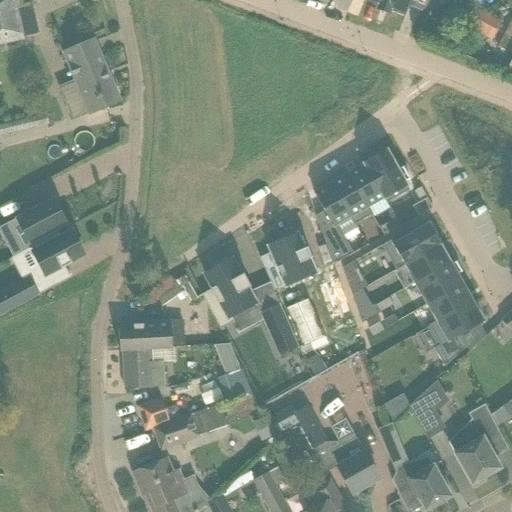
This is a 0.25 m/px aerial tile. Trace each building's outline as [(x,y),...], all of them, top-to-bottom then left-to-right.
[(0,0),(0,45),(23,41),(14,0),(0,0)] [(363,0),(377,6),(376,10),(389,15),(390,11),(404,16),(410,0),(363,0)] [(454,0),(447,16),(492,39),(501,22),(458,0),(454,0)] [(511,60),(508,69),(511,70),(511,19),(497,47),(507,53),(510,49),(511,49),(511,60)] [(61,53),(88,116),(121,103),(93,39),(61,53)] [(60,95),(68,119),(81,114),(74,91),(60,95)] [(386,150),(363,163),(364,165),(383,197),(382,198),(386,204),(409,191),(404,183),(409,180),(402,167),(397,170),(386,150)] [(364,165),(348,174),(367,207),(382,198),(383,197),(364,165)] [(348,174),(331,184),(350,217),(349,217),(354,226),(372,215),(367,207),(348,174)] [(331,184),(314,194),(324,211),(316,216),(315,216),(333,265),(353,254),(336,225),(349,217),(350,217),(331,184)] [(420,187),(414,191),(420,202),(426,198),(420,187)] [(420,202),(412,206),(418,217),(425,213),(432,209),(426,198),(420,202)] [(58,232),(56,229),(66,224),(53,200),(33,211),(32,209),(14,218),(19,227),(20,226),(31,246),(58,232)] [(379,227),(384,236),(396,229),(391,220),(379,227)] [(395,238),(381,246),(396,271),(406,266),(405,264),(439,245),(428,225),(397,243),(395,238)] [(282,248),(270,253),(285,287),(326,269),(320,254),(321,254),(317,243),(315,244),(308,229),(279,242),(282,248)] [(58,239),(56,235),(24,252),(33,269),(31,270),(37,281),(82,258),(69,234),(58,239)] [(439,245),(405,264),(406,266),(415,282),(449,263),(439,245)] [(212,289),(201,294),(220,329),(234,321),(231,316),(255,303),(247,287),(248,286),(241,273),(239,274),(232,259),(227,262),(225,259),(211,266),(213,269),(204,274),(212,289)] [(449,263),(415,282),(428,304),(461,285),(456,275),(461,272),(455,262),(450,265),(449,263)] [(201,294),(188,276),(179,282),(177,279),(154,295),(161,305),(184,290),(191,300),(201,294)] [(0,316),(39,295),(30,277),(0,293),(0,316)] [(338,279),(319,286),(331,320),(350,313),(338,279)] [(461,285),(428,304),(437,321),(438,321),(471,302),(461,285)] [(389,297),(376,305),(380,312),(389,306),(393,304),(389,297)] [(308,300),(286,309),(302,346),(324,336),(308,300)] [(437,321),(428,326),(439,346),(433,349),(444,367),(466,347),(459,336),(483,322),(471,302),(438,321),(437,321)] [(279,303),(259,312),(278,356),(298,347),(279,303)] [(511,309),(501,321),(511,332),(511,331),(511,309)] [(393,315),(383,321),(387,327),(397,321),(393,315)] [(131,324),(118,324),(119,351),(122,351),(122,350),(151,349),(162,348),(171,348),(171,345),(170,321),(144,323),(144,321),(131,322),(131,324)] [(383,330),(379,322),(368,328),(372,336),(383,330)] [(228,345),(215,345),(226,374),(219,377),(228,400),(249,392),(241,369),(228,345)] [(151,349),(122,350),(122,351),(122,353),(124,389),(144,388),(153,387),(164,387),(163,362),(162,348),(151,349)] [(319,356),(307,362),(315,376),(327,369),(319,356)] [(410,405),(408,407),(426,438),(442,428),(433,412),(445,401),(434,382),(410,405)] [(404,393),(385,404),(393,420),(408,407),(410,405),(404,393)] [(137,407),(145,430),(168,422),(158,399),(137,407)] [(198,435),(226,426),(219,405),(168,422),(145,430),(145,431),(153,428),(159,446),(178,440),(180,444),(199,438),(198,435)] [(297,423),(325,473),(337,466),(353,494),(379,480),(353,433),(338,442),(322,443),(326,440),(307,405),(294,412),(292,414),(297,423)] [(494,458),(483,438),(498,430),(484,405),(468,413),(474,427),(462,434),(468,446),(454,454),(472,485),(476,483),(478,485),(486,481),(485,477),(496,471),(500,469),(494,458)] [(277,435),(297,423),(292,414),(294,412),(290,406),(268,419),(277,435)] [(150,509),(151,511),(178,511),(174,501),(188,494),(178,469),(173,471),(167,457),(131,472),(142,497),(148,494),(154,508),(150,509)] [(455,491),(438,460),(424,468),(418,459),(408,465),(405,459),(404,459),(396,475),(402,487),(415,480),(430,506),(455,491)] [(254,480),(272,511),(279,511),(288,507),(269,472),(254,480)] [(305,511),(345,511),(347,511),(329,480),(308,491),(317,506),(305,511)] [(230,511),(227,506),(222,496),(207,504),(211,511),(230,511)]
